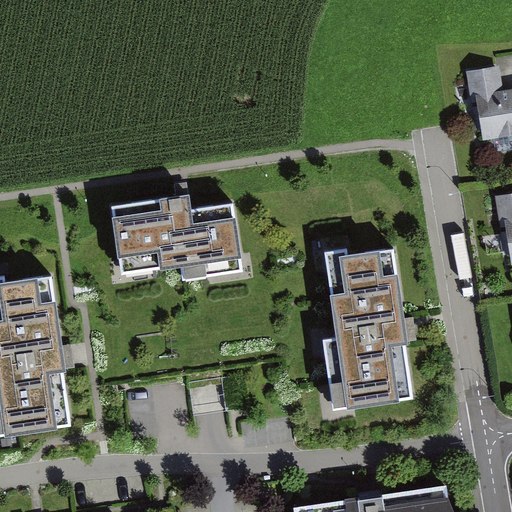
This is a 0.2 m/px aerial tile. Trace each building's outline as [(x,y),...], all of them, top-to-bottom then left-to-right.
[(503,92),(499,66),(466,72),(472,104),(478,103),(477,96),(503,92)] [(478,103),(484,141),(511,137),(511,90),(503,92),(477,96),(478,103)] [(511,219),(511,194),(496,197),(501,229),(506,228),(505,221),(511,219)] [(243,261),(234,205),(193,212),(190,196),(112,208),(120,260),(159,254),(161,272),(181,269),(183,282),(208,279),(207,266),(243,261)] [(394,251),(326,261),(349,411),(415,401),(407,347),(409,347),(394,251)] [(67,373),(53,277),(0,284),(0,408),(0,411),(0,438),(72,428),(64,374),(67,373)] [(295,510),(294,511),(456,511),(448,488),(295,510)]
